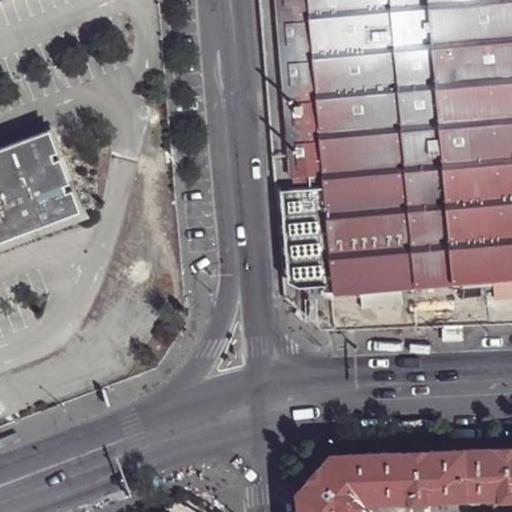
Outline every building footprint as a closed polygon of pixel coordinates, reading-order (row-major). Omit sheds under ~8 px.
[(511,0),(278,0),(293,169),(326,166),(337,286),(495,272),(511,270),(511,0)] [(0,240),(67,215),(59,193),(52,196),(50,189),(57,187),(47,162),(41,164),(38,158),(45,155),(36,134),(0,147),(0,240)] [(511,270),(495,272),(497,292),(511,290),(511,270)] [(364,286),(365,300),(405,297),(403,283),(364,286)] [(458,318),(444,318),(444,331),(459,330),(458,318)] [(303,493),(304,511),(360,511),(369,502),(415,500),(417,503),(429,502),(431,500),(504,497),(506,500),(511,499),(511,448),(335,456),(303,493)]
